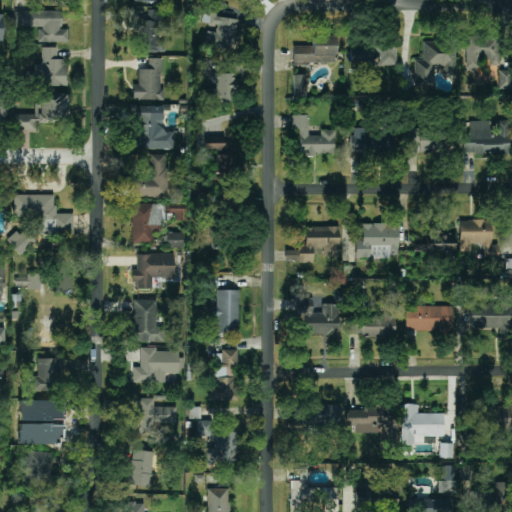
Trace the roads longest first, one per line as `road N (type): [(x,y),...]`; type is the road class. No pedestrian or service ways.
road 1 (residential): [(84,511),(98,454),(101,0)]
road 2 (residential): [(269,511),(273,33),(284,9)]
road 3 (residential): [(511,370),(272,372)]
road 4 (residential): [(511,187),(273,189)]
road 5 (residential): [(511,3),(284,9)]
